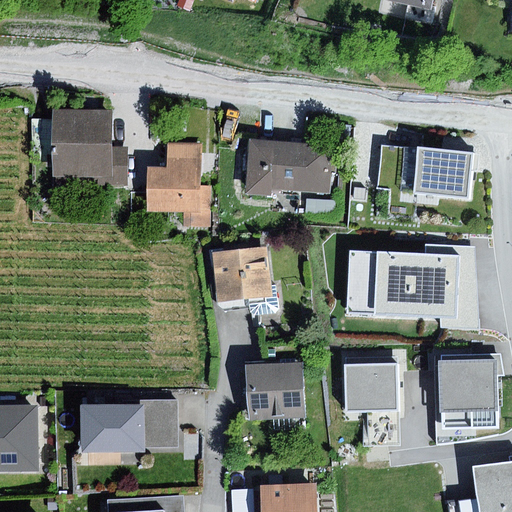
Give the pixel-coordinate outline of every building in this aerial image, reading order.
[(433,0),(387,0),(431,10),(433,0)] [(113,111),(54,110),(54,119),(54,155),(53,176),(92,177),(92,187),(128,187),(129,146),(113,146),(113,111)] [(54,155),(54,119),(33,119),(33,155),(54,155)] [(353,124),(333,122),(331,139),(351,141),(353,124)] [(333,147),(250,139),(244,195),(272,197),(273,189),(329,194),(333,147)] [(167,169),(150,168),(150,211),(184,211),(184,227),(211,227),(212,186),(203,185),(203,145),(168,144),(167,169)] [(414,190),(418,148),(382,145),(378,187),(414,190)] [(472,153),(418,148),(414,190),(414,194),(468,199),(472,153)] [(366,188),(355,187),(354,199),(365,200),(366,188)] [(268,247),(213,254),(219,303),(249,299),(251,314),(256,316),(276,313),(280,307),(277,284),(273,285),(268,247)] [(473,259),(364,254),(362,313),(443,317),(443,327),(470,328),(473,259)] [(299,322),(262,327),(264,343),(270,342),(301,337),(299,322)] [(301,337),(270,342),(272,357),(310,352),(308,336),(301,337)] [(305,364),(248,366),(251,421),(307,418),(305,364)] [(399,364),(347,365),(348,411),(369,411),(400,410),(399,364)] [(501,364),(443,364),(443,412),(472,412),(472,431),(501,431),(501,364)] [(144,401),(144,405),(145,448),(179,448),(179,400),(144,401)] [(144,405),(82,407),(83,452),(145,451),(145,448),(144,405)] [(40,407),(0,407),(0,473),(40,473),(40,407)] [(401,445),(400,410),(369,411),(370,446),(401,445)] [(511,511),(511,463),(475,468),(479,498),(480,511),(511,511)] [(318,511),(317,484),(262,487),(263,511),(318,511)] [(109,500),(109,511),(157,511),(164,511),(184,511),(183,496),(109,500)] [(480,511),(479,498),(449,502),(449,511),(480,511)]
